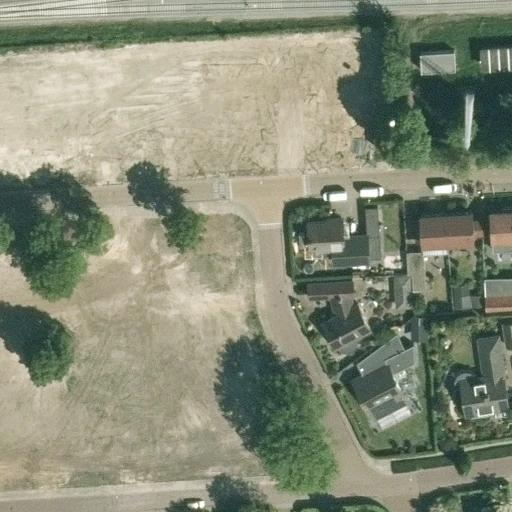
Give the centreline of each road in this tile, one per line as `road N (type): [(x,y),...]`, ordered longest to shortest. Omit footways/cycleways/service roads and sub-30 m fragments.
road 1 (residential): [(348,487),(341,440),(274,302),(267,183)]
road 2 (residential): [(0,201),(267,183)]
road 3 (residential): [(267,183),(511,168)]
road 4 (residential): [(108,501),(348,487)]
